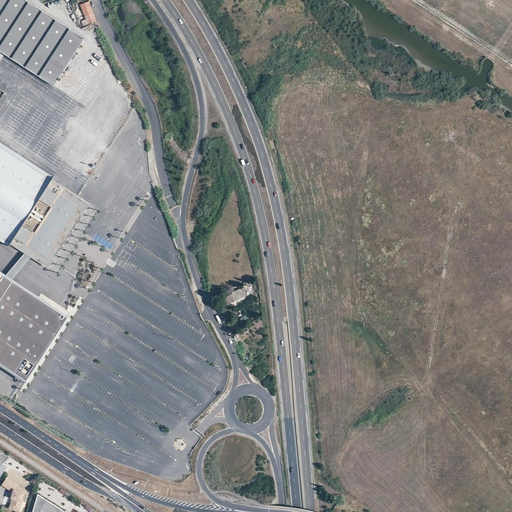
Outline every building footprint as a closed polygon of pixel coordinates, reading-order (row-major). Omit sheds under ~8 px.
[(84,37),(26,0),(0,0),(0,50),(52,85),(84,37)] [(89,1),(81,4),(86,19),(88,24),(95,22),(97,21),(89,1)] [(0,232),(14,241),(53,178),(0,144),(0,232)] [(62,183),(53,178),(14,241),(23,247),(26,241),(49,255),(81,203),(58,189),(62,183)] [(91,201),(62,183),(58,189),(81,203),(49,255),(26,241),(23,247),(51,264),(91,201)] [(0,363),(27,381),(71,316),(6,275),(4,278),(0,275),(0,363)] [(231,291),(232,293),(219,299),(222,306),(246,295),(244,287),(241,288),(239,289),(238,287),(231,291)] [(11,496),(13,496),(12,499),(10,504),(9,509),(15,511),(15,509),(18,507),(21,508),(22,503),(21,502),(24,491),(9,481),(5,487),(12,492),(11,496)] [(64,511),(38,495),(33,511),(64,511)]
